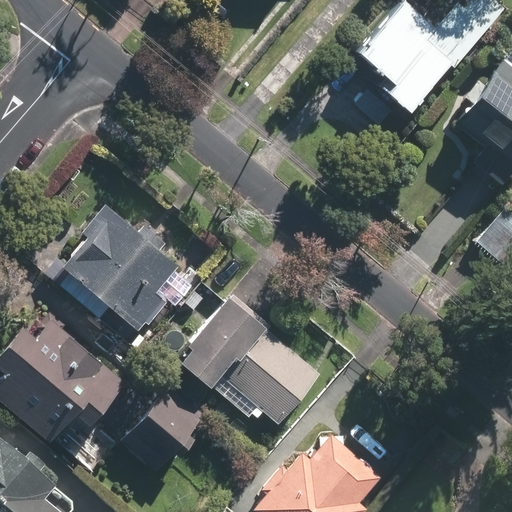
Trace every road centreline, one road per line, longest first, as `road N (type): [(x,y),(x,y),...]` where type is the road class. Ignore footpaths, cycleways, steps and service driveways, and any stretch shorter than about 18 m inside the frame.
road 1 (residential): [(511,397),(83,37)]
road 2 (residential): [(0,141),(83,37)]
